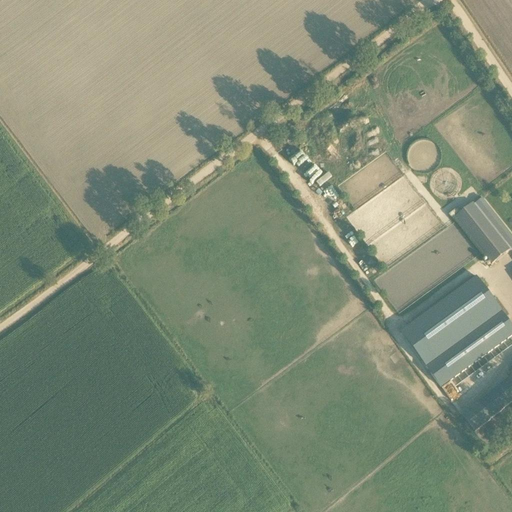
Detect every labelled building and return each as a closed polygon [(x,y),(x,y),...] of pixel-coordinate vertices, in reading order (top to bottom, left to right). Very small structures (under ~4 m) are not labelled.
[(292,163),(308,149),(303,143),(287,156),(292,163)] [(313,177),(305,182),(313,196),(333,184),(322,166),(310,173),(313,177)] [(511,237),(482,199),(474,205),(510,250),(511,248),(511,237)] [(492,265),(510,250),(474,205),(473,203),(455,218),(492,265)] [(511,325),(479,282),(401,337),(437,385),(511,329),(511,325)] [(511,376),(478,404),(490,420),(511,402),(511,376)]
